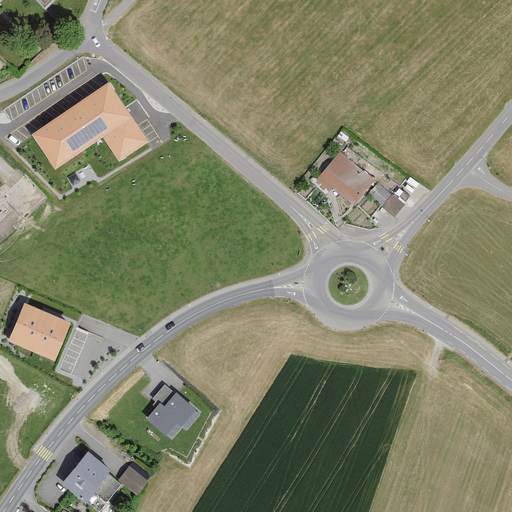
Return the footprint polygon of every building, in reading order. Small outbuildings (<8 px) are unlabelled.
[(109,82),(31,135),(54,170),(103,137),(120,162),(150,142),(109,82)] [(341,156),(324,179),(355,202),(372,178),(341,156)] [(397,213),(405,204),(380,184),(372,194),(397,213)] [(69,324),(25,306),(11,341),(55,359),(69,324)] [(160,399),(147,417),(173,437),(183,424),(187,428),(199,412),(195,408),(197,405),(176,388),(165,403),(160,399)] [(89,456),(66,483),(85,499),(94,488),(107,499),(121,484),(89,456)] [(133,464),(123,479),(138,490),(149,475),(133,464)]
